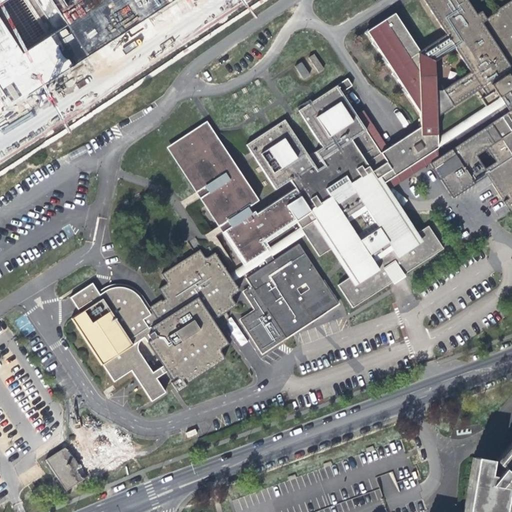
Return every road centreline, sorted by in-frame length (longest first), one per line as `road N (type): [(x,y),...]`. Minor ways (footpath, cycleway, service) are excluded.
road 1 (residential): [(412,396),(179,485)]
road 2 (unknown): [(201,0),(0,136)]
road 3 (unknown): [(0,67),(104,0)]
